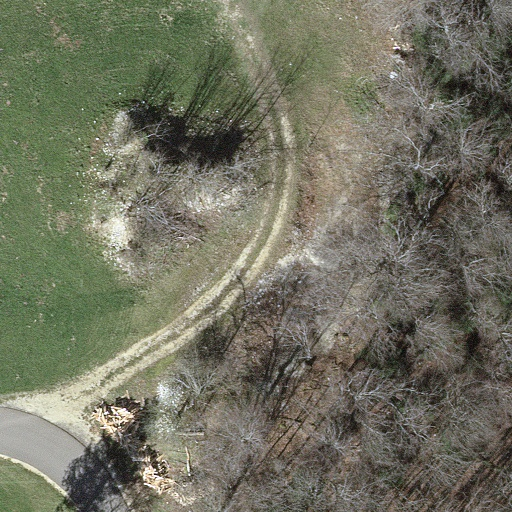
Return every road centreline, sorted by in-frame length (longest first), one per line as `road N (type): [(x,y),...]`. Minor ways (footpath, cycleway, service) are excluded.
road 1 (track): [(21,435),(135,368),(204,314),(273,234),(289,162),(283,116),(238,22),(212,0)]
road 2 (unclassified): [(106,511),(46,447),(0,429)]
